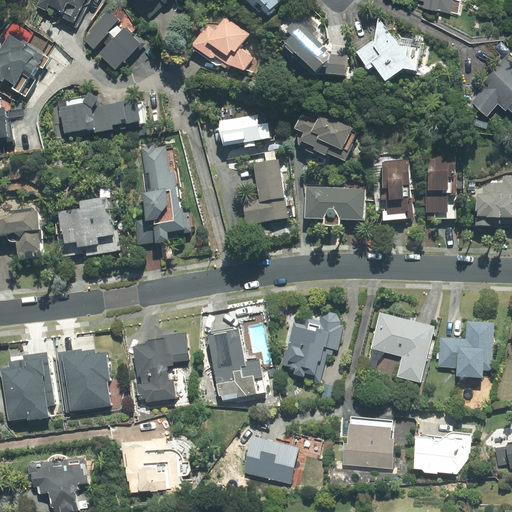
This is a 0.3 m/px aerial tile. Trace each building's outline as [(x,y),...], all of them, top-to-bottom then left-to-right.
[(47,0),(42,8),(78,29),(94,0),(47,0)] [(128,0),(152,24),(175,0),(128,0)] [(244,0),(267,21),(283,5),(277,0),(244,0)] [(462,0),(421,0),(427,1),(425,8),(460,14),(462,0)] [(145,45),(110,10),(83,38),(117,72),(145,45)] [(294,38),(283,49),(317,80),(348,81),(349,58),(335,58),(317,39),(325,31),(305,10),(285,29),(294,38)] [(376,43),(358,55),(371,74),(377,70),(388,86),(405,74),(428,77),(432,46),(415,44),(415,40),(393,37),(379,19),(376,43)] [(193,49),(226,71),(246,74),(255,60),(241,51),(251,36),(228,21),(225,25),(209,25),(193,49)] [(53,61),(15,36),(0,59),(0,91),(10,98),(15,91),(28,100),(53,61)] [(511,60),(510,63),(506,59),(472,101),(490,116),(500,104),(508,110),(510,106),(511,107),(511,60)] [(0,143),(11,143),(10,112),(2,112),(1,96),(0,96),(0,143)] [(96,97),(58,101),(58,126),(66,126),(66,134),(115,135),(115,129),(148,130),(148,106),(107,106),(96,97)] [(356,131),(322,117),(319,124),(298,116),(287,142),(328,159),(331,154),(348,161),(357,139),(353,137),(356,131)] [(259,117),(221,121),(224,147),(272,142),(270,126),(260,127),(259,117)] [(173,142),(141,146),(150,218),(138,219),(141,244),(156,242),(157,248),(171,246),(170,234),(188,232),(185,209),(181,209),(173,142)] [(440,159),(430,158),(428,220),(456,221),(457,194),(464,194),(466,145),(449,144),(449,155),(440,154),(440,159)] [(259,165),(256,165),(260,206),(245,207),(247,224),(286,220),(281,160),(278,161),(277,151),(258,153),(259,165)] [(392,158),(377,158),(375,211),(389,212),(388,221),(407,221),(407,212),(410,212),(412,163),(391,162),(392,158)] [(504,185),(492,184),(483,190),(483,197),(476,197),(476,213),(488,213),(488,222),(506,223),(506,229),(511,228),(511,177),(505,177),(504,185)] [(341,229),(341,222),(366,222),(367,190),(306,188),(305,220),(326,221),(325,228),(341,229)] [(79,211),(57,215),(64,259),(121,250),(118,230),(115,231),(110,197),(78,202),(79,211)] [(41,216),(38,214),(0,218),(0,237),(9,237),(9,238),(9,239),(9,240),(10,240),(10,241),(11,242),(12,243),(13,244),(14,244),(15,245),(16,245),(17,245),(18,245),(19,245),(20,245),(20,244),(21,244),(23,260),(46,258),(41,216)] [(285,345),(288,345),(283,372),(318,380),(325,349),(339,352),(344,327),(341,326),(341,325),(341,324),(341,323),(341,322),(341,321),(341,320),(340,320),(340,319),(339,318),(339,317),(338,317),(337,316),(337,315),(336,315),(335,315),(334,314),(333,314),(332,314),(331,314),(330,314),(329,314),(328,314),(327,314),(326,315),(325,315),(324,316),(323,317),(323,318),(322,318),(321,319),(321,320),(321,321),(321,322),(306,318),(305,324),(294,322),(292,330),(288,330),(285,345)] [(435,329),(380,315),(371,350),(402,358),(397,378),(420,384),(435,329)] [(467,339),(440,338),(440,353),(437,353),(436,359),(439,360),(439,368),(459,369),(459,378),(485,379),(485,363),(493,363),(494,324),(467,323),(467,339)] [(269,324),(248,326),(251,355),(263,353),(265,366),(274,365),(269,324)] [(236,329),(211,332),(222,403),(268,396),(262,359),(247,361),(242,331),(236,332),(236,329)] [(147,348),(135,349),(139,401),(150,400),(150,403),(177,401),(176,382),(169,382),(168,367),(174,367),(174,362),(190,361),(188,334),(163,336),(164,341),(147,342),(147,348)] [(30,384),(1,388),(4,414),(83,406),(82,399),(91,398),(89,376),(79,377),(78,360),(63,361),(64,369),(51,370),(50,363),(28,365),(30,384)] [(458,478),(471,461),(472,433),(456,433),(457,419),(417,417),(415,471),(423,471),(427,476),(458,478)] [(350,444),(344,444),(343,468),(397,469),(397,442),(394,442),(394,419),(351,419),(350,444)] [(301,449),(254,438),(245,474),(292,485),(301,449)] [(158,442),(123,442),(124,469),(128,469),(128,496),(180,496),(180,478),(190,478),(190,463),(183,463),(183,452),(158,452),(158,442)] [(511,446),(496,449),(498,466),(511,464),(511,470),(511,469),(511,446)] [(87,459),(29,464),(30,476),(35,475),(36,488),(40,487),(41,495),(52,494),(53,511),(77,511),(78,511),(77,494),(81,493),(80,484),(89,484),(87,459)]
